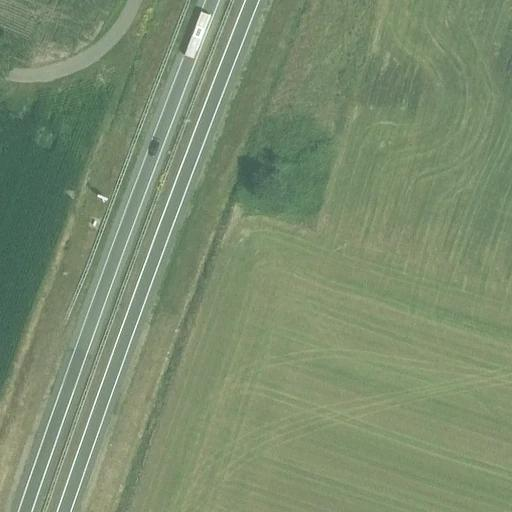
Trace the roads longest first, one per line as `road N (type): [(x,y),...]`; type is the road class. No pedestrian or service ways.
road 1 (trunk): [(212,0),(23,511)]
road 2 (trunk): [(64,511),(253,0)]
road 3 (unclassified): [(135,0),(96,54),(68,69),(0,72)]
